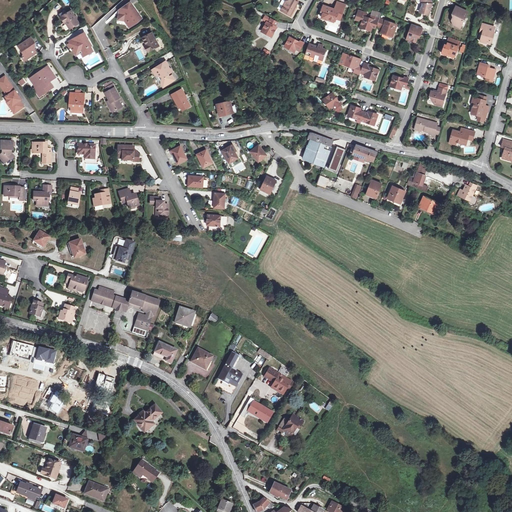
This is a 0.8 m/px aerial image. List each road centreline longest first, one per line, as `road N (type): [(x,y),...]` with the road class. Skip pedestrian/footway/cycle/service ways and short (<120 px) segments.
road 1 (tertiary): [(0,321),(128,359),(189,395),(220,438),(251,511)]
road 2 (residential): [(265,127),(309,190),(424,233)]
road 3 (residential): [(422,69),(297,25),(311,0)]
road 4 (residential): [(265,127),(313,127),(392,149)]
